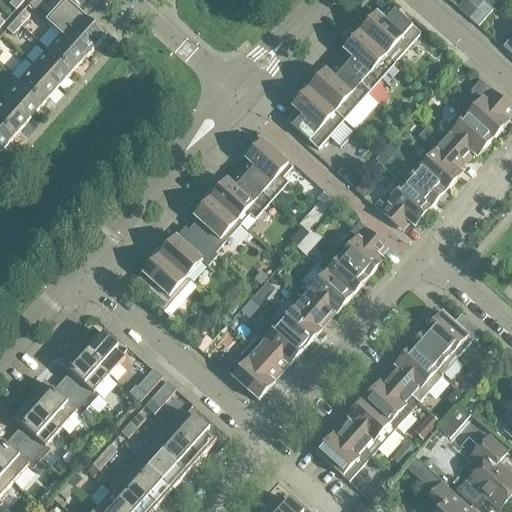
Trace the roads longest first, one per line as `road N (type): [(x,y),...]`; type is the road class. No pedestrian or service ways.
road 1 (residential): [(270,437),(80,273)]
road 2 (residential): [(238,96),(80,273)]
road 3 (residential): [(270,437),(423,259)]
road 4 (residential): [(238,96),(133,0)]
road 5 (residential): [(423,259),(511,163)]
road 6 (residential): [(321,0),(238,96)]
road 7 (residential): [(511,80),(421,0)]
